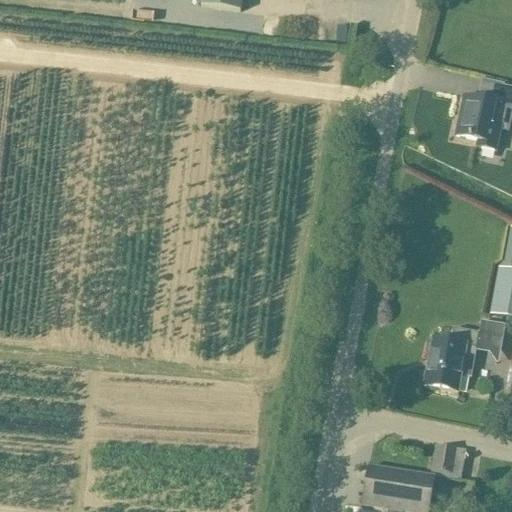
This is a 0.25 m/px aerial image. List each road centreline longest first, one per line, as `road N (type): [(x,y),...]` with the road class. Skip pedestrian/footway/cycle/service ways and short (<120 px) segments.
road 1 (unclassified): [(324,511),(414,0)]
road 2 (track): [(0,56),(395,101)]
